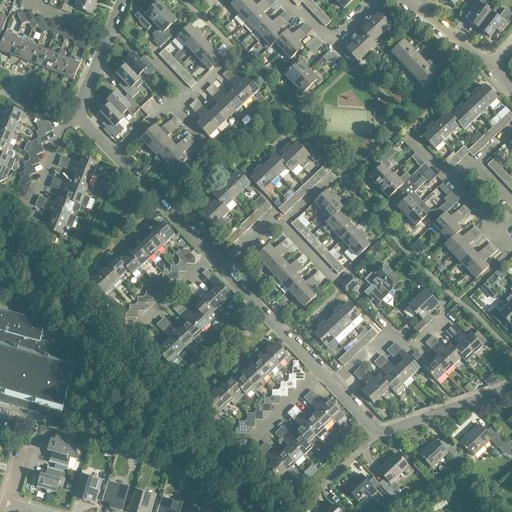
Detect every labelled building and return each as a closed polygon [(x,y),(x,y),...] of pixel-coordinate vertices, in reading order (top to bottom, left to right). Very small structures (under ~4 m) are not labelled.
[(97,0),(78,0),(78,3),(70,0),(70,2),(65,1),(61,11),(70,14),(73,7),(75,8),(75,9),(91,15),(97,0)] [(239,15),(252,3),(248,0),(236,0),(231,6),(239,15)] [(252,3),(239,15),(247,23),(266,5),(271,0),(263,0),(256,7),(252,3)] [(277,1),(275,0),(271,0),(266,5),(247,23),(255,32),(268,20),(262,14),(277,1)] [(310,0),(304,0),(302,2),(310,11),(316,5),(310,0)] [(337,0),(336,1),(344,9),(353,0),(337,0)] [(476,0),(469,10),(473,13),(467,21),(479,30),(491,14),(484,8),(490,0),(476,0)] [(147,3),(142,8),(143,8),(134,16),(143,25),(149,19),(154,24),(167,12),(158,2),(152,8),(147,3)] [(316,5),(310,11),(318,19),(323,13),(316,5)] [(271,24),(268,20),(255,32),(262,40),(281,22),(290,14),(286,10),(271,24)] [(497,19),(491,14),(479,30),(489,38),(496,30),(500,34),(511,18),(511,15),(505,10),(497,19)] [(32,12),(24,15),(25,17),(20,19),(22,25),(28,23),(30,23),(36,21),(35,19),(32,12)] [(167,12),(154,24),(158,29),(152,35),(161,44),(171,34),(167,30),(176,21),(167,12)] [(331,21),(323,13),(318,19),(325,27),(331,21)] [(281,22),(262,40),(270,48),(275,44),(283,36),(278,31),(292,17),(290,14),(281,22)] [(369,16),(367,18),(382,34),(387,30),(388,31),(391,28),(378,14),(372,19),(369,16)] [(42,16),(35,19),(36,21),(30,23),(33,29),(38,26),(41,28),(46,26),(45,23),(42,16)] [(382,34),(367,18),(363,22),(366,25),(361,30),(363,33),(374,44),(377,41),(376,40),(382,34)] [(53,20),(45,23),(46,26),(41,28),(43,33),(49,31),(51,32),(57,30),(56,28),(53,20)] [(287,32),(283,36),(275,44),(282,52),(297,39),(309,28),(304,24),(291,36),(287,32)] [(57,30),(51,32),(54,37),(60,35),(62,36),(67,34),(66,32),(63,25),(56,28),(57,30)] [(185,46),(200,32),(197,29),(194,31),(190,26),(177,38),(185,46)] [(297,39),(282,52),(290,60),(303,48),(298,43),(311,31),(309,28),(297,39)] [(74,29),(66,32),(67,34),(62,36),(64,42),(70,39),(73,41),(78,38),(77,36),(74,29)] [(0,50),(10,55),(16,39),(10,37),(11,34),(6,32),(0,46),(0,50)] [(203,36),(200,32),(185,46),(193,55),(206,43),(201,38),(203,36)] [(78,38),(73,41),(75,46),(80,44),(85,45),(88,44),(88,43),(84,33),(77,36),(78,38)] [(374,44),(363,33),(357,39),(354,36),(351,38),(366,54),(372,49),(373,50),(376,47),(374,44)] [(16,39),(10,55),(20,59),(26,43),(21,41),(22,39),(17,37),(16,39)] [(306,45),(312,39),(309,37),(303,42),(306,45)] [(314,37),(312,39),(306,45),(305,46),(314,55),(323,46),(314,37)] [(366,54),(351,38),(348,41),(351,44),(346,50),(348,52),(344,56),(352,64),(355,60),(359,64),(362,61),(361,60),(366,54)] [(26,43),(20,59),(31,63),(37,48),(31,45),(32,43),(27,41),(26,43),(27,43),(26,43)] [(400,63),(416,48),(413,44),(409,47),(404,41),(391,53),(400,63)] [(210,47),(206,43),(193,55),(201,63),(216,49),(212,45),(210,47)] [(37,48),(31,63),(41,68),(48,52),(42,50),(43,47),(38,45),(37,47),(37,48)] [(418,50),(416,48),(400,63),(408,71),(421,59),(415,53),(418,50)] [(219,52),(216,49),(201,63),(209,71),(221,59),(217,54),(219,52)] [(48,52),(41,68),(52,72),(58,56),(53,54),(54,52),(48,50),(47,52),(48,52)] [(172,58),(164,50),(159,55),(167,64),(172,58)] [(360,73),(379,55),(375,50),(355,68),(360,73)] [(328,53),(322,58),(327,63),(332,63),(338,58),(333,53),(328,53)] [(58,56),(52,72),(62,76),(69,61),(63,58),(64,56),(59,54),(58,56)] [(126,66),(137,77),(142,72),(148,78),(156,70),(146,60),(142,64),(133,54),(123,63),(126,66)] [(69,60),(69,61),(62,76),(73,80),(79,65),(74,63),(75,60),(69,58),(69,60)] [(170,68),(176,62),(172,58),(167,64),(170,68)] [(294,85),(308,71),(304,66),(306,64),(301,58),(290,68),(291,70),(285,76),(294,85)] [(421,59),(408,71),(417,81),(433,66),(429,62),(426,65),(421,59)] [(126,66),(116,75),(126,85),(121,88),(131,99),(139,91),(134,86),(140,80),(137,77),(126,66)] [(433,66),(417,81),(424,89),(437,76),(432,71),(435,68),(433,66)] [(180,67),(175,72),(182,80),(188,75),(180,67)] [(230,69),(226,72),(251,98),(259,90),(247,78),(242,82),(230,69)] [(308,71),(294,85),(302,94),(314,83),(317,86),(321,81),(315,75),(314,77),(308,71)] [(251,98),(226,72),(222,76),(235,89),(231,93),(243,106),(251,98)] [(188,75),(182,80),(190,88),(196,83),(188,75)] [(243,106),(231,93),(225,98),(213,85),(210,88),(234,114),(243,106)] [(475,92),(489,107),(497,99),(485,87),(480,91),(478,89),(475,92)] [(234,114),(210,88),(206,92),(218,105),(214,109),(226,121),(234,114)] [(489,107),(475,92),(471,96),(473,98),(468,103),(480,115),(489,107)] [(110,104),(121,116),(127,111),(132,117),(140,109),(130,98),(126,102),(117,93),(107,102),(110,104),(110,105),(110,104)] [(196,101),(193,104),(218,129),(226,121),(214,109),(209,114),(196,101)] [(480,115),(468,103),(464,107),(462,105),(458,108),(472,122),(480,115)] [(110,105),(110,104),(101,113),(110,123),(105,128),(115,138),(124,130),(118,124),(124,119),(122,116),(121,116),(110,104),(110,105)] [(218,129),(193,104),(189,107),(202,120),(197,125),(209,138),(218,129)] [(472,124),(476,129),(500,109),(496,104),(472,124)] [(18,124),(20,125),(23,119),(26,120),(27,116),(7,108),(4,113),(1,112),(0,114),(0,117),(2,118),(18,124)] [(457,114),(452,118),(459,126),(463,131),(472,122),(458,108),(454,111),(457,114)] [(459,126),(452,118),(445,112),(442,115),(444,117),(440,122),(451,134),(459,126)] [(511,114),(509,112),(501,119),(507,125),(511,120),(511,114)] [(45,123),(50,125),(53,118),(48,116),(45,123)] [(18,124),(2,118),(0,124),(0,123),(0,129),(14,135),(16,136),(18,130),(21,131),(23,126),(20,125),(18,124)] [(50,125),(45,123),(36,119),(34,123),(37,124),(39,130),(41,129),(44,135),(45,134),(53,131),(51,126),(50,125)] [(507,125),(501,119),(492,128),(498,134),(507,125)] [(433,124),(429,127),(443,142),(451,134),(440,122),(435,126),(433,124)] [(149,149),(172,127),(168,123),(160,131),(155,126),(140,140),(149,149)] [(175,130),(172,127),(149,149),(156,157),(159,155),(172,143),(166,138),(175,130)] [(443,142),(429,127),(425,130),(428,133),(423,137),(435,150),(443,142)] [(498,134),(492,128),(484,135),(490,141),(498,134)] [(14,135),(0,129),(0,141),(9,145),(12,146),(14,140),(17,141),(19,137),(16,136),(14,135)] [(41,129),(39,130),(36,132),(38,137),(37,140),(39,145),(41,144),(49,141),(45,134),(44,135),(41,129)] [(25,134),(22,139),(30,143),(32,138),(25,134)] [(484,135),(476,143),(481,149),(490,141),(484,135)] [(39,145),(37,140),(32,142),(34,148),(33,151),(35,156),(37,155),(44,152),(41,144),(39,145)] [(9,145),(0,141),(0,153),(5,156),(14,160),(16,156),(16,154),(15,153),(14,152),(13,151),(15,147),(12,146),(9,145)] [(172,143),(159,155),(166,163),(186,145),(182,141),(175,147),(172,143)] [(288,145),(284,149),(299,165),(303,169),(311,160),(314,163),(321,157),(307,142),(300,148),(297,144),(292,149),(288,145)] [(481,149),(476,143),(468,151),(469,153),(473,157),(481,149)] [(186,145),(166,163),(174,171),(182,164),(187,160),(182,155),(189,148),(186,145)] [(455,155),(461,161),(469,153),(468,151),(463,147),(455,155)] [(284,156),(279,160),(287,168),(291,173),(299,165),(284,149),(281,152),(284,156)] [(379,188),(392,176),(387,171),(391,166),(387,162),(396,153),(391,149),(375,164),(379,169),(369,178),(379,188)] [(35,156),(33,151),(27,153),(30,159),(28,161),(31,166),(32,166),(40,163),(37,155),(35,156)] [(5,156),(0,153),(0,166),(6,169),(11,171),(16,160),(14,160),(5,156)] [(272,159),(267,163),(279,176),(287,168),(279,160),(273,154),(270,157),(272,159)] [(461,161),(455,155),(453,154),(450,157),(450,159),(447,162),(452,168),(461,161)] [(79,164),(71,160),(69,165),(93,175),(98,164),(82,158),(79,164)] [(496,174),(501,169),(493,160),(488,165),(496,174)] [(31,166),(28,161),(23,163),(26,170),(24,172),(26,177),(29,176),(36,173),(32,166),(31,166)] [(279,176),(267,163),(262,168),(260,166),(257,169),(271,184),(279,176)] [(188,169),(182,164),(174,171),(170,174),(176,180),(188,169)] [(425,164),(412,175),(417,180),(429,168),(425,164)] [(507,164),(501,169),(509,177),(511,175),(508,172),(511,169),(507,164)] [(93,175),(69,165),(67,170),(75,173),(73,179),(89,185),(93,175)] [(6,169),(0,166),(0,183),(7,181),(11,171),(6,169)] [(417,180),(404,193),(408,198),(397,208),(406,218),(422,202),(414,194),(427,182),(429,184),(437,177),(429,168),(417,180)] [(271,184),(257,169),(253,173),(255,175),(250,180),(262,192),(271,184)] [(501,169),(496,174),(503,182),(509,177),(501,169)] [(321,180),(326,176),(320,170),(316,174),(321,180)] [(26,177),(24,172),(19,174),(22,182),(19,183),(20,187),(32,182),(29,176),(26,177)] [(231,174),(228,177),(242,192),(250,185),(238,172),(233,177),(231,174)] [(393,175),(392,176),(379,188),(388,198),(398,190),(410,177),(406,173),(398,180),(393,175)] [(226,183),(221,188),(233,200),(242,192),(228,177),(224,181),(226,183)] [(511,190),(511,180),(509,177),(503,182),(511,191),(511,190)] [(307,182),(313,188),(317,184),(311,178),(307,182)] [(70,185),(62,182),(60,186),(85,196),(86,192),(92,194),(95,188),(89,185),(73,179),(70,185)] [(85,196),(60,186),(58,191),(67,194),(64,200),(65,200),(75,204),(75,205),(79,206),(86,209),(90,198),(85,196)] [(305,195),(309,192),(303,186),(300,189),(305,195)] [(233,200),(221,188),(216,192),(214,190),(211,193),(217,200),(225,208),(233,200)] [(322,212),(337,198),(334,194),(331,196),(326,191),(314,203),(322,212)] [(446,203),(451,208),(459,200),(451,192),(443,199),(446,203)] [(297,203),(301,199),(295,193),(292,197),(297,203)] [(46,205),(48,200),(39,197),(37,201),(46,205)] [(56,204),(48,200),(46,205),(70,215),(73,209),(76,211),(78,210),(79,206),(75,205),(75,204),(65,200),(64,200),(59,198),(56,204)] [(340,201),(337,198),(322,212),(330,220),(338,212),(342,208),(338,203),(340,201)] [(225,208),(217,200),(212,205),(210,202),(206,205),(220,220),(229,212),(225,208)] [(46,205),(37,201),(35,206),(44,210),(46,205)] [(283,205),(288,211),(292,208),(293,207),(287,201),(283,205)] [(271,208),(266,202),(262,205),(268,211),(271,208)] [(430,211),(422,202),(406,218),(415,227),(425,217),(433,225),(445,213),(451,208),(446,203),(443,205),(437,210),(431,210),(430,211)] [(46,205),(44,210),(52,213),(50,219),(66,225),(72,228),(76,219),(70,216),(70,215),(46,205)] [(220,220),(206,205),(203,209),(205,211),(200,216),(212,228),(220,220)] [(318,222),(322,220),(318,211),(313,214),(318,222)] [(338,212),(330,220),(326,224),(334,232),(348,218),(345,215),(342,217),(338,212)] [(445,213),(433,225),(441,234),(460,216),(456,212),(450,218),(445,213)] [(254,213),(249,217),(255,223),(259,219),(254,213)] [(460,216),(441,234),(449,242),(457,235),(461,230),(457,225),(463,219),(460,216)] [(251,227),(255,223),(249,217),(245,221),(251,227)] [(491,222),(498,227),(502,223),(496,217),(491,222)] [(351,222),(348,218),(334,232),(341,241),(354,229),(349,224),(351,222)] [(48,225),(39,221),(37,226),(62,236),(66,238),(68,237),(70,235),(69,232),(64,230),(66,225),(50,219),(48,225)] [(305,228),(300,222),(297,219),(292,225),(300,234),(305,228)] [(467,233),(475,226),(471,222),(464,228),(467,233)] [(154,231),(165,244),(170,239),(173,242),(177,245),(180,242),(162,223),(157,228),(155,226),(151,229),(153,231),(154,232),(154,231)] [(305,228),(300,234),(307,242),(313,236),(311,234),(305,228)] [(237,229),(233,233),(232,233),(238,239),(242,235),(237,229)] [(354,229),(341,241),(349,249),(364,235),(360,231),(358,233),(354,229)] [(154,232),(153,231),(149,236),(147,234),(143,237),(145,239),(146,239),(157,251),(162,247),(165,250),(168,246),(166,244),(165,244),(154,231),(154,232)] [(46,232),(43,239),(52,242),(55,235),(46,232)] [(457,235),(449,242),(444,246),(452,255),(471,237),(468,233),(461,239),(457,235)] [(364,235),(349,249),(357,257),(369,245),(365,241),(367,238),(364,235)] [(317,241),(313,236),(307,242),(315,250),(321,245),(317,241)] [(228,237),(224,241),(230,247),(234,243),(228,237)] [(471,237),(452,255),(460,263),(473,251),(468,246),(474,240),(471,237)] [(145,239),(140,244),(138,241),(135,245),(137,247),(149,259),(154,254),(157,257),(160,254),(157,251),(157,252),(157,251),(146,239),(145,239)] [(412,245),(419,252),(420,253),(422,251),(426,248),(418,240),(414,243),(412,245)] [(283,248),(280,245),(273,251),(269,246),(256,258),(264,266),(283,248)] [(329,253),(321,245),(315,250),(323,258),(329,253)] [(137,247),(132,251),(130,249),(126,253),(129,255),(141,267),(146,262),(148,265),(152,262),(149,259),(137,247)] [(283,248),(264,266),(272,275),(285,263),(280,258),(287,252),(283,248)] [(477,256),(473,251),(460,263),(468,272),(487,253),(483,249),(477,256)] [(185,258),(185,263),(187,263),(195,263),(196,259),(187,250),(180,250),(175,254),(179,258),(185,258)] [(329,253),(323,258),(331,267),(337,261),(329,253)] [(487,253),(468,272),(476,279),(488,268),(484,263),(490,256),(487,253)] [(122,257),(119,260),(131,273),(131,274),(132,275),(137,270),(140,273),(143,270),(141,267),(129,255),(124,259),(122,257)] [(119,260),(117,258),(111,263),(109,260),(106,264),(108,266),(120,278),(125,274),(128,277),(131,273),(119,260)] [(289,267),(285,263),(272,275),(280,283),(299,265),(296,261),(289,267)] [(337,261),(331,267),(339,275),(344,269),(340,265),(337,261)] [(299,265),(280,283),(288,292),(301,280),(296,274),(302,268),(299,265)] [(373,293),(393,273),(385,265),(373,276),(378,281),(372,286),(373,286),(369,289),(373,293)] [(108,266),(103,271),(101,268),(97,272),(100,274),(111,286),(117,281),(119,284),(123,281),(120,278),(108,266)] [(209,281),(213,277),(206,270),(202,274),(209,281)] [(393,273),(373,293),(376,296),(371,300),(373,302),(369,305),(374,309),(382,301),(376,295),(379,292),(379,293),(384,288),(389,292),(400,281),(393,273)] [(100,274),(95,278),(93,276),(89,280),(103,294),(108,289),(111,292),(114,289),(112,286),(111,286),(100,274)] [(350,275),(340,285),(348,294),(358,284),(350,275)] [(213,277),(209,281),(215,287),(211,291),(223,304),(231,296),(213,277)] [(305,284),(301,280),(288,292),(296,300),(315,282),(311,278),(305,284)] [(318,285),(315,282),(296,300),(303,308),(316,296),(311,291),(318,285)] [(489,285),(483,290),(490,297),(496,292),(489,285)] [(200,290),(196,293),(214,312),(223,304),(211,291),(206,296),(200,290)] [(422,320),(427,325),(432,319),(428,315),(438,306),(424,291),(408,307),(416,316),(417,315),(422,320)] [(196,293),(192,297),(198,303),(194,307),(198,312),(206,320),(209,323),(217,315),(214,312),(196,293)] [(337,309),(351,324),(359,316),(348,303),(343,308),(340,306),(337,309)] [(137,311),(135,311),(135,305),(129,305),(129,311),(126,313),(126,318),(137,318),(137,311)] [(511,309),(508,305),(499,313),(493,307),(487,312),(499,325),(504,321),(505,322),(506,322),(511,327),(511,309)] [(351,324),(337,309),(333,313),(336,315),(331,319),(342,332),(351,324)] [(0,402),(16,407),(40,414),(42,406),(61,412),(75,364),(67,361),(70,349),(41,340),(45,324),(0,310),(0,402)] [(187,310),(184,313),(202,332),(210,324),(209,323),(206,320),(198,312),(193,316),(187,310)] [(202,332),(184,313),(180,317),(186,323),(182,327),(194,340),(202,332)] [(324,322),(320,325),(334,339),(342,332),(331,319),(326,324),(324,322)] [(427,325),(422,320),(413,329),(417,334),(427,325)] [(171,325),(167,328),(185,348),(194,340),(182,327),(177,332),(171,325)] [(334,339),(320,325),(317,328),(319,330),(314,335),(326,348),(334,339)] [(167,328),(163,332),(169,339),(165,343),(177,355),(185,348),(167,328)] [(371,329),(363,337),(368,343),(377,335),(371,329)] [(460,332),(456,335),(474,354),(482,347),(482,346),(486,342),(477,332),(473,337),(471,334),(466,339),(460,332)] [(456,335),(452,339),(458,346),(454,349),(454,350),(462,358),(468,365),(476,357),(474,354),(456,335)] [(435,347),(439,343),(432,336),(429,339),(435,347)] [(368,343),(363,337),(355,345),(360,350),(368,343)] [(154,341),(150,344),(168,364),(177,355),(165,343),(160,347),(154,341)] [(439,343),(435,347),(453,366),(462,358),(454,350),(454,349),(450,345),(445,350),(439,343)] [(290,360),(276,344),(271,349),(269,346),(265,350),(267,352),(268,352),(279,364),(284,360),(287,363),(290,360)] [(350,349),(356,354),(360,350),(355,345),(350,349)] [(453,366),(435,347),(432,350),(438,357),(433,361),(445,374),(453,366)] [(401,350),(397,354),(404,360),(399,364),(411,377),(419,369),(401,350)] [(268,352),(267,352),(263,357),(260,354),(257,358),(259,360),(271,372),(276,368),(279,371),(282,367),(280,364),(279,365),(279,364),(268,352)] [(352,358),(346,353),(338,360),(343,366),(352,358)] [(428,366),(422,359),(418,363),(437,382),(445,374),(433,361),(428,366)] [(259,360),(254,364),(252,362),(249,365),(251,368),(263,380),(268,375),(271,378),(274,375),(271,372),(259,360)] [(388,362),(385,366),(403,385),(411,377),(399,364),(394,369),(388,362)] [(490,371),(494,366),(490,362),(485,366),(490,371)] [(403,385),(385,366),(381,369),(387,376),(383,380),(390,388),(390,389),(394,393),(403,385)] [(251,368),(246,372),(244,370),(240,373),(243,376),(254,388),(259,383),(262,386),(266,383),(263,380),(251,368)] [(374,380),(367,374),(364,377),(382,396),(390,388),(383,380),(379,376),(374,380)] [(483,382),(488,386),(500,382),(492,374),(483,382)] [(236,378),(232,381),(245,394),(244,395),(246,396),(251,391),(254,394),(257,391),(255,388),(254,388),(243,376),(238,380),(236,378)] [(364,377),(360,381),(366,387),(361,392),(373,404),(382,396),(364,377)] [(232,381),(230,379),(225,383),(223,381),(220,384),(222,387),(234,399),(239,394),(242,397),(244,395),(245,394),(232,381)] [(469,393),(476,391),(469,384),(464,388),(469,393)] [(222,387),(217,391),(215,389),(211,392),(214,395),(225,407),(230,402),(233,405),(237,402),(234,399),(222,387)] [(314,401),(318,398),(311,391),(308,394),(314,401)] [(214,395),(209,399),(207,397),(203,400),(217,415),(222,410),(225,413),(228,410),(226,407),(225,407),(214,395)] [(318,398),(314,401),(332,420),(334,419),(338,423),(344,416),(341,413),(329,400),(324,405),(318,398)] [(314,401),(310,405),(317,412),(312,416),(324,428),(332,420),(314,401)] [(405,405),(400,410),(404,414),(409,410),(405,405)] [(298,417),(301,414),(295,407),(291,410),(298,417)] [(389,414),(392,419),(398,415),(395,410),(389,414)] [(307,420),(301,414),(298,417),(316,436),(317,435),(320,438),(327,432),(324,428),(312,416),(307,420)] [(298,417),(294,421),(300,427),(295,432),(299,436),(300,436),(307,444),(316,436),(298,417)] [(356,427),(360,424),(355,419),(350,424),(354,429),(356,427)] [(498,449),(505,442),(491,428),(486,433),(479,425),(460,443),(472,456),(490,440),(498,449)] [(54,467),(64,469),(64,467),(68,468),(68,467),(67,467),(70,458),(77,461),(78,460),(76,459),(76,457),(76,455),(75,452),(74,450),(72,449),(69,448),(70,444),(63,442),(65,432),(57,430),(54,441),(51,440),(47,452),(52,453),(52,456),(51,456),(49,462),(49,461),(48,462),(55,464),(54,467)] [(295,440),(289,434),(285,437),(303,456),(312,448),(307,444),(300,436),(299,436),(295,440)] [(285,437),(281,441),(287,447),(283,451),(295,464),(303,456),(285,437)] [(446,452),(448,451),(439,442),(438,444),(435,441),(419,456),(431,468),(447,453),(446,452)] [(453,446),(449,450),(457,459),(461,454),(453,446)] [(278,456),(272,449),(269,453),(287,472),(295,464),(283,451),(278,456)] [(269,453),(266,456),(265,456),(271,463),(266,467),(278,480),(287,472),(269,453)] [(134,454),(133,460),(141,462),(143,456),(134,454)] [(383,487),(391,496),(394,500),(403,497),(410,493),(408,488),(405,488),(403,489),(401,491),(400,490),(392,481),(403,471),(408,477),(414,472),(408,466),(396,454),(378,471),(385,478),(379,484),(383,487)] [(171,470),(176,471),(179,464),(173,462),(171,470)] [(311,477),(317,471),(312,466),(304,473),(309,479),(311,477)] [(64,469),(54,467),(53,469),(47,467),(47,468),(47,469),(45,475),(46,475),(45,477),(40,476),(37,487),(46,490),(47,493),(46,494),(47,494),(52,492),(56,493),(62,473),(63,473),(64,469)] [(72,472),(70,479),(78,481),(80,474),(72,472)] [(80,475),(74,494),(75,495),(76,494),(82,496),(82,495),(84,496),(83,501),(94,504),(101,481),(81,475),(80,475)] [(382,487),(379,484),(373,478),(368,483),(360,475),(345,489),(357,501),(366,492),(372,498),(382,487)] [(107,483),(101,502),(102,503),(102,502),(108,504),(109,503),(111,504),(110,509),(120,511),(121,511),(128,489),(113,485),(113,486),(112,488),(107,487),(108,483),(107,483)] [(134,490),(128,510),(129,511),(129,510),(135,511),(138,511),(150,511),(155,497),(140,493),(140,494),(139,496),(133,494),(134,491),(135,491),(134,490)] [(388,506),(394,500),(391,496),(386,501),(385,502),(388,506)] [(161,498),(156,511),(179,511),(182,505),(167,501),(166,501),(167,501),(166,504),(160,502),(161,499),(162,499),(161,498)] [(446,498),(429,506),(431,511),(448,504),(446,498)] [(461,511),(469,504),(464,500),(454,511),(455,511),(461,511)]
